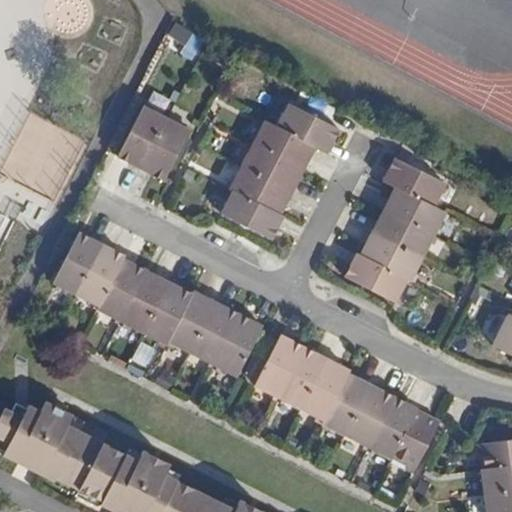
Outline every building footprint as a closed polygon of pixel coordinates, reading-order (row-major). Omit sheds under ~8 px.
[(290,106),(279,128),(316,148),(328,154),(339,133),(290,106)] [(119,156),(142,169),(168,119),(145,107),(119,156)] [(168,119),(142,169),(164,181),(190,131),(168,119)] [(265,121),(254,144),(304,170),(316,148),(279,128),(265,121)] [(254,144),(242,166),(292,192),(304,170),(254,144)] [(396,156),(383,180),(396,188),(433,206),(445,183),(396,156)] [(242,166),(230,188),(233,189),(281,215),(292,192),(242,166)] [(396,188),(384,210),(435,235),(447,214),(433,206),(396,188)] [(272,238),(283,216),(281,215),(233,189),(222,212),(272,238)] [(384,210),(372,232),(424,258),(435,235),(384,210)] [(0,246),(14,220),(0,213),(0,246)] [(408,278),(412,280),(424,258),(372,232),(360,254),(408,278)] [(54,282),(77,295),(103,245),(80,233),(54,282)] [(103,245),(77,295),(99,306),(124,259),(125,257),(103,245)] [(360,254),(358,253),(346,276),(395,302),(408,278),(360,254)] [(99,306),(97,310),(120,322),(147,271),(124,259),(99,306)] [(147,271),(120,322),(144,334),(170,283),(147,271)] [(170,283),(144,334),(166,345),(168,343),(193,294),(170,283)] [(194,291),(193,294),(168,343),(191,355),(217,304),(194,291)] [(217,304),(191,355),(214,367),(240,315),(217,304)] [(511,313),(510,313),(494,345),(511,354),(511,313)] [(240,315),(214,367),(237,378),(263,328),(240,315)] [(256,387),(278,399),(305,347),(282,336),(256,387)] [(305,347),(278,399),(301,410),(327,359),(305,347)] [(327,359),(301,410),(324,422),(350,373),(350,371),(327,359)] [(350,373),(324,422),(323,425),(345,437),(372,385),(350,373)] [(372,385),(345,437),(368,449),(395,397),(372,385)] [(3,455),(16,461),(20,452),(46,465),(41,474),(54,481),(57,479),(98,501),(98,503),(110,510),(116,501),(138,511),(264,511),(21,389),(0,429),(0,450),(3,452),(3,455)] [(395,397),(368,449),(391,460),(392,457),(417,410),(417,408),(395,397)] [(392,457),(416,470),(441,422),(417,410),(392,457)] [(511,440),(481,444),(484,471),(511,466),(511,440)] [(20,452),(16,461),(41,474),(46,465),(20,452)] [(511,466),(484,471),(487,495),(511,492),(511,466)] [(511,511),(511,492),(487,495),(488,511),(511,511)] [(138,511),(116,501),(110,510),(114,511),(138,511)]
